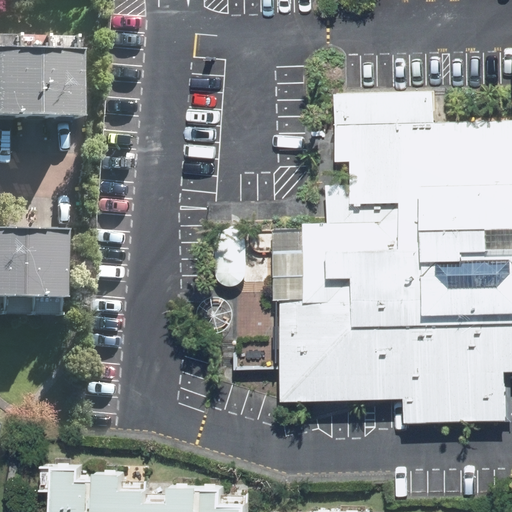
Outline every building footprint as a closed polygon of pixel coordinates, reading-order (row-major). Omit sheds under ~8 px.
[(61,61),(0,58),(0,124),(59,127),(61,61)] [(511,88),(329,82),(324,224),(272,222),(266,388),(399,393),(398,407),(495,410),(497,356),(511,356),(511,88)] [(0,308),(38,310),(40,241),(0,239),(0,308)] [(41,511),(75,511),(78,488),(65,487),(66,474),(43,475),(41,511)] [(84,511),(233,511),(234,509),(210,511),(211,495),(159,494),(157,505),(133,505),(133,496),(111,496),(110,480),(87,479),(84,511)]
